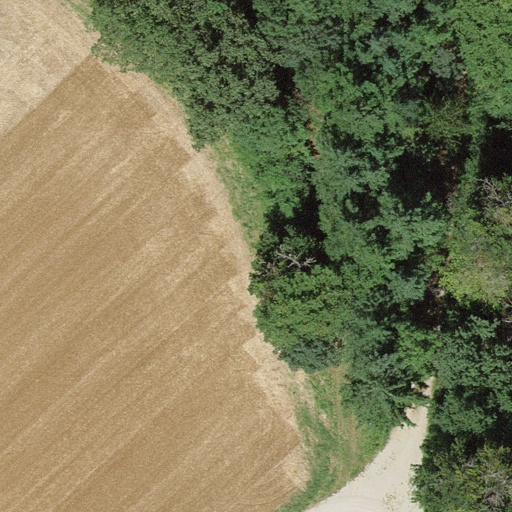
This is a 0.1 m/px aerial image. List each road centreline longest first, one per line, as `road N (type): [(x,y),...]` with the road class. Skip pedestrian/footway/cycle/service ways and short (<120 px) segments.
road 1 (track): [(347,511),(380,496),(340,347),(318,214),(240,114),(95,0)]
road 2 (track): [(383,511),(380,496),(420,336),(459,0)]
